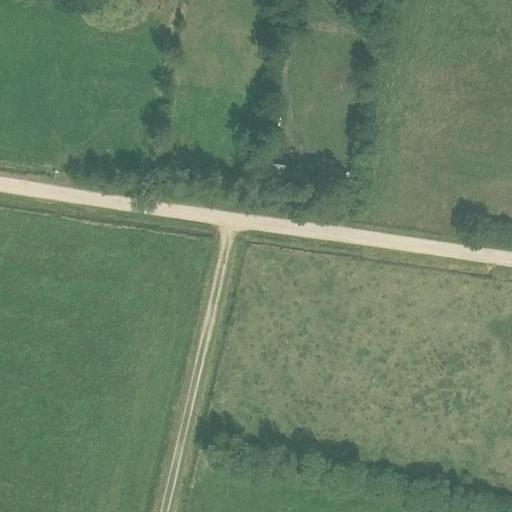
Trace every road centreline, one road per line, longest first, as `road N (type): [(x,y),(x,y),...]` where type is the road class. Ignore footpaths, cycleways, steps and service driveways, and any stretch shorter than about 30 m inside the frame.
road 1 (track): [(511,250),(0,175)]
road 2 (track): [(160,511),(231,212)]
